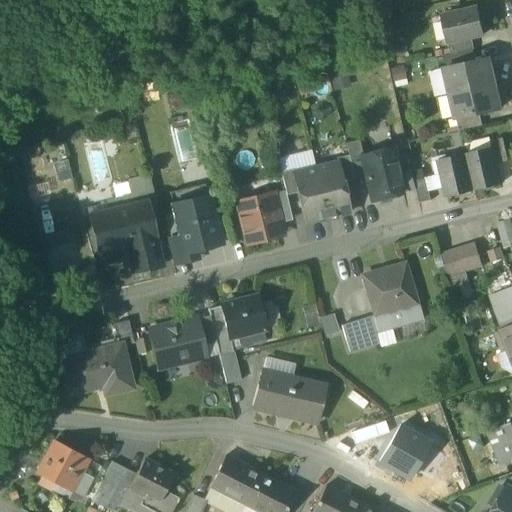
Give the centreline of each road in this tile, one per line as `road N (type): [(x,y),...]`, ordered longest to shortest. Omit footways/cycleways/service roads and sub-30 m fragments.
road 1 (residential): [(41,316),(511,206)]
road 2 (residential): [(419,511),(323,454),(221,427),(151,432),(30,417),(0,477)]
road 3 (track): [(0,305),(41,316),(30,417)]
